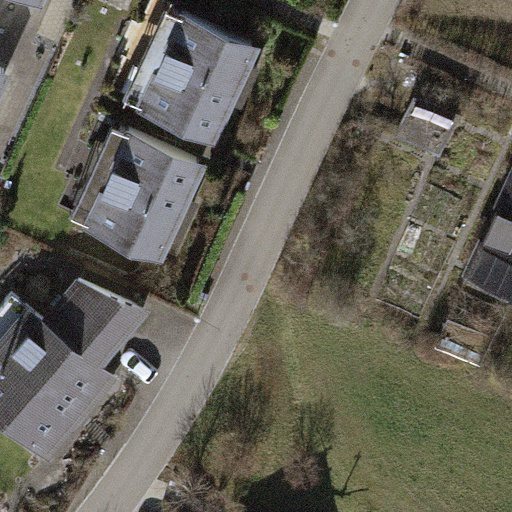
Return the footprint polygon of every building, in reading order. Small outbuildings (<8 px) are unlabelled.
[(168,7),(130,85),(219,128),(257,49),(168,7)] [(0,93),(10,69),(0,64),(0,93)] [(113,125),(75,204),(163,247),(202,168),(113,125)] [(511,151),(459,270),(511,293),(511,151)] [(21,292),(0,314),(0,408),(51,454),(119,379),(105,366),(138,329),(77,275),(44,312),(21,292)]
